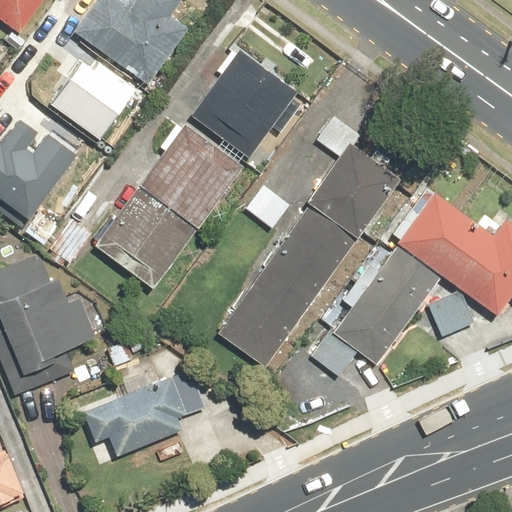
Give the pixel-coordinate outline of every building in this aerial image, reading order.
[(0,0),(0,24),(14,35),(41,0),(0,0)] [(178,1),(177,0),(97,0),(73,35),(145,86),(184,31),(166,18),(178,1)] [(240,49),(187,116),(245,161),(298,95),(240,49)] [(134,93),(85,56),(48,106),(97,143),(134,93)] [(0,208),(21,224),(73,150),(43,130),(31,147),(24,142),(35,125),(16,112),(0,135),(0,208)] [(359,136),(331,116),(313,142),(335,157),(302,204),(354,241),(397,181),(350,148),(359,136)] [(160,152),(91,247),(152,291),(241,168),(176,121),(156,149),(160,152)] [(511,227),(504,222),(492,238),(427,192),(309,357),(340,379),(357,355),(373,367),(435,280),(455,294),(426,304),(438,338),(475,325),(466,302),(493,321),(507,301),(511,303),(511,227)] [(329,226),(297,214),(212,335),(265,371),(349,251),(329,226)] [(0,336),(17,379),(54,365),(50,356),(91,340),(76,300),(66,304),(57,280),(30,291),(18,259),(0,265),(0,336)] [(148,386),(145,377),(121,387),(125,395),(80,413),(93,446),(105,441),(112,460),(181,432),(178,422),(204,411),(188,370),(148,386)] [(0,504),(21,496),(3,453),(0,454),(0,504)]
